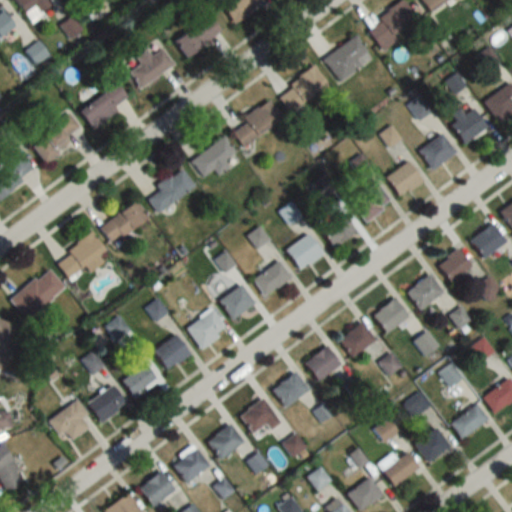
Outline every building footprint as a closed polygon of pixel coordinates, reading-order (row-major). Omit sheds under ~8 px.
[(12,0),(27,21),(49,6),(45,0),(12,0)] [(222,0),(218,3),(229,22),(263,0),(222,0)] [(394,40),(390,35),(413,18),(400,0),(362,28),(379,51),(394,40)] [(417,0),(426,13),(444,0),(417,0)] [(0,33),(12,26),(1,8),(0,8),(0,33)] [(170,38),(181,57),(219,33),(208,15),(170,38)] [(320,59),(337,81),(369,57),(352,35),(320,59)] [(144,50),(133,57),(138,64),(127,72),(138,88),(171,64),(159,48),(148,56),(144,50)] [(278,95),(287,110),(325,87),(312,66),(285,83),(288,89),(278,95)] [(75,110),(88,128),(126,100),(113,82),(75,110)] [(511,108),(511,89),(505,82),(480,103),(497,122),(511,108)] [(240,117),(244,124),(229,133),(239,148),(279,121),(265,101),(240,117)] [(449,115),(453,120),(446,126),(462,145),(484,128),(469,109),(461,115),(457,109),(449,115)] [(68,143),(63,137),(77,127),(67,114),(27,145),(41,163),(68,143)] [(452,153),(439,133),(415,149),(428,169),(452,153)] [(188,160),(200,177),(210,170),(214,176),(226,168),(221,161),(232,153),(221,137),(188,160)] [(0,195),(19,183),(16,177),(29,168),(11,142),(0,149),(0,155),(6,165),(0,168),(0,195)] [(418,180),(405,160),(381,176),(395,196),(418,180)] [(152,185),(156,191),(145,198),(154,212),(192,187),(179,168),(152,185)] [(347,200),(362,221),(389,202),(374,181),(347,200)] [(511,199),(497,210),(511,230),(511,199)] [(144,218),(132,201),(96,226),(107,243),(144,218)] [(353,228),(338,210),(316,229),(331,247),(353,228)] [(502,241),(489,222),(466,238),(478,257),(502,241)] [(296,269),(319,253),(305,232),(282,248),(296,269)] [(102,250),(89,233),(52,261),(64,278),(83,265),(88,272),(100,263),(95,255),(102,250)] [(468,266),(454,247),(433,263),(448,282),(468,266)] [(249,278),(261,295),(288,276),(275,259),(249,278)] [(26,319),(61,287),(43,267),(8,300),(26,319)] [(417,309),(439,290),(424,273),(403,292),(417,309)] [(484,300),(497,290),(486,276),(472,286),(484,300)] [(229,318),(251,302),(238,283),(215,299),(229,318)] [(382,333),(405,316),(391,297),(368,314),(382,333)] [(198,349),(224,329),(208,308),(182,328),(198,349)] [(0,359),(11,324),(0,320),(0,359)] [(371,340),(359,321),(334,338),(347,356),(371,340)] [(421,356),(435,346),(423,330),(409,340),(421,356)] [(163,370),(186,354),(172,334),(149,350),(163,370)] [(300,362),(314,380),(336,364),(322,345),(300,362)] [(376,362),(385,375),(397,366),(387,353),(376,362)] [(153,380),(137,357),(126,365),(131,371),(119,380),(131,396),(153,380)] [(446,386),(459,376),(448,363),(436,373),(446,386)] [(281,406),(305,390),(292,371),(268,388),(281,406)] [(511,397),(511,387),(504,377),(478,397),(490,413),(511,397)] [(123,404),(108,384),(83,403),(97,423),(123,404)] [(265,430),(276,422),(259,397),(236,414),(249,433),(261,424),(265,430)] [(69,440),(85,426),(79,418),(85,414),(72,399),(44,422),(56,436),(62,431),(69,440)] [(484,419),(472,403),(446,422),(457,438),(484,419)] [(0,429),(8,429),(6,411),(0,411),(0,429)] [(216,459),(240,441),(226,423),(203,441),(216,459)] [(410,441),(421,460),(445,447),(434,428),(410,441)] [(302,446),(292,433),(278,443),(289,457),(302,446)] [(0,482),(2,489),(17,484),(3,443),(0,444),(0,482)] [(168,463),(182,481),(205,463),(190,445),(168,463)] [(364,460),(354,449),(347,455),(357,466),(364,460)] [(389,485),(415,468),(404,452),(378,469),(389,485)] [(244,460),(253,472),(262,464),(253,453),(244,460)] [(304,476),(314,490),(327,480),(317,467),(304,476)] [(170,488),(156,470),(135,487),(149,505),(170,488)] [(357,511),(378,494),(365,476),(343,493),(357,511)] [(133,511),(138,508),(121,490),(100,511),(133,511)] [(278,511),(294,511),(298,510),(288,496),(274,506),(278,511)]
